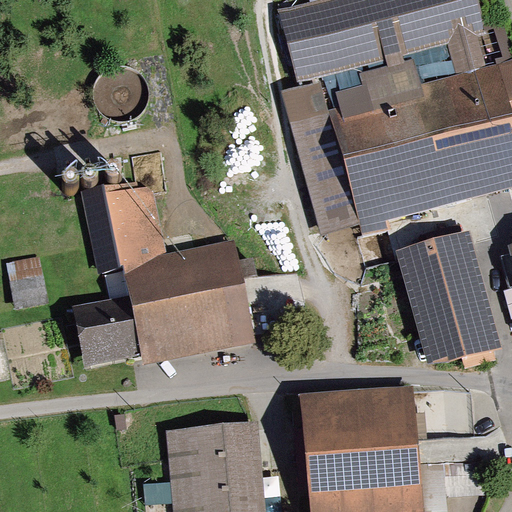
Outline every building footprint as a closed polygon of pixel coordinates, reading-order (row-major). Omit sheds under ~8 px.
[(473,0),(363,0),(277,25),(298,101),(282,106),(321,243),(511,189),(511,161),(504,132),(511,129),(511,73),(482,82),(471,44),(485,40),(473,0)] [(114,71),(91,104),(120,123),(142,91),(114,71)] [(147,197),(80,211),(95,284),(118,279),(124,308),(69,320),(81,375),(134,363),(136,372),(247,349),(226,250),(161,263),(147,197)] [(462,246),(403,261),(428,361),(487,346),(462,246)] [(18,311),(52,305),(43,256),(9,262),(18,311)] [(415,511),(403,405),(297,417),(307,511),(415,511)] [(256,511),(250,438),(165,446),(171,511),(256,511)]
